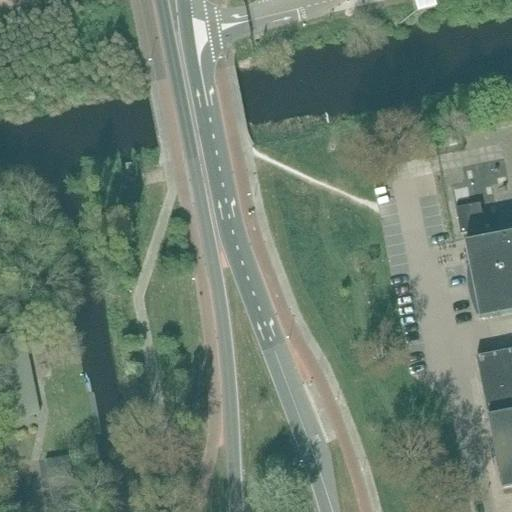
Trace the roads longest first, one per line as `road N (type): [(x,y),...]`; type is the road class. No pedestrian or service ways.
road 1 (secondary): [(326,511),(233,236),(188,0)]
road 2 (secondary): [(162,0),(220,300),(239,511)]
road 3 (unclassified): [(484,511),(462,392),(441,367)]
